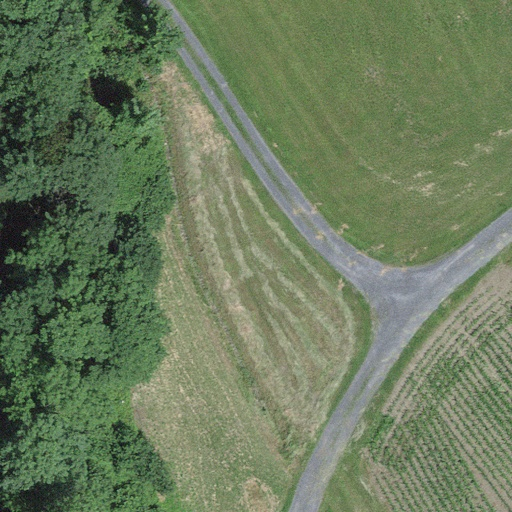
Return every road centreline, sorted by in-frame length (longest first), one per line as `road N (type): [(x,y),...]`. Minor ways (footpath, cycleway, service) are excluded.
road 1 (track): [(414,302),(318,236),(145,0)]
road 2 (track): [(414,302),(350,404),(300,511)]
road 3 (track): [(511,227),(414,302)]
